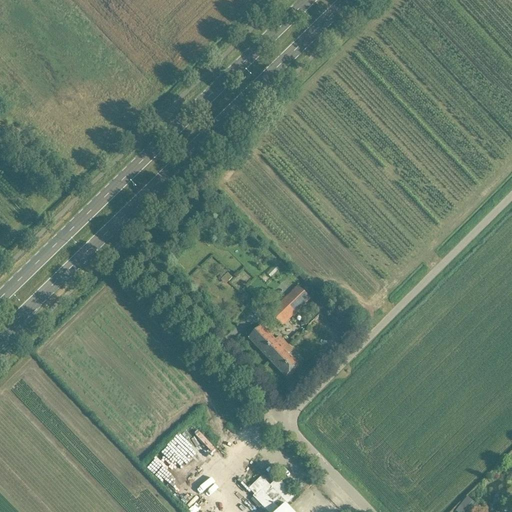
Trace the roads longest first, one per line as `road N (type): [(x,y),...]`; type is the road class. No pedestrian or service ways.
road 1 (primary): [(0,337),(348,0)]
road 2 (primary): [(310,0),(0,301)]
road 3 (unclassified): [(283,420),(511,195)]
road 4 (unclassified): [(283,420),(145,282)]
road 5 (unclassified): [(372,511),(283,420)]
